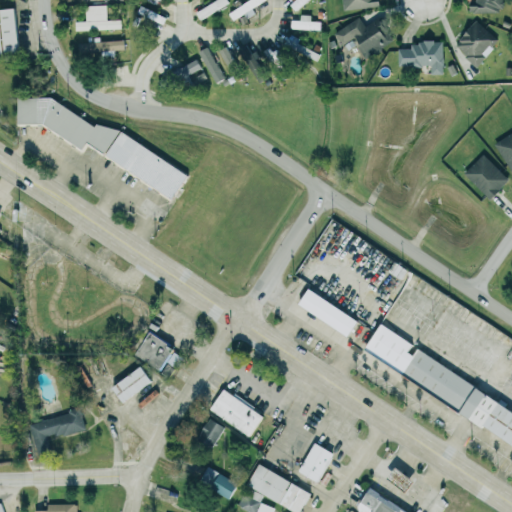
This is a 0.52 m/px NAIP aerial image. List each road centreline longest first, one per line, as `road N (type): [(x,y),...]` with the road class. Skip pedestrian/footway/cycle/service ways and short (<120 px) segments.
road 1 (primary): [(0,159),(511,505)]
road 2 (residential): [(511,316),(242,134),(194,116),(108,104),(83,90),(60,67),(40,0)]
road 3 (residential): [(243,307),(174,410),(128,511)]
road 4 (residential): [(325,191),(243,307)]
road 5 (residential): [(0,479),(138,477)]
